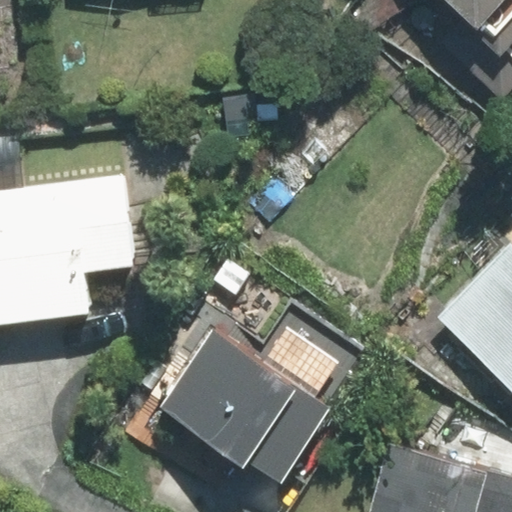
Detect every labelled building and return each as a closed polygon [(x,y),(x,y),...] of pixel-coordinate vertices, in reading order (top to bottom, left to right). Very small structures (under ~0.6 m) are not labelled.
[(511,0),(447,0),(499,49),(478,70),(503,93),(511,83),(511,0)] [(0,322),(88,312),(83,272),(135,265),(123,175),(0,190),(0,322)] [(511,247),(509,245),(438,317),(511,388),(511,247)] [(224,317),(163,407),(245,463),(250,455),(284,478),(331,408),(326,405),(363,349),(293,302),(264,344),(224,317)] [(511,511),(511,475),(388,441),(367,511),(511,511)]
